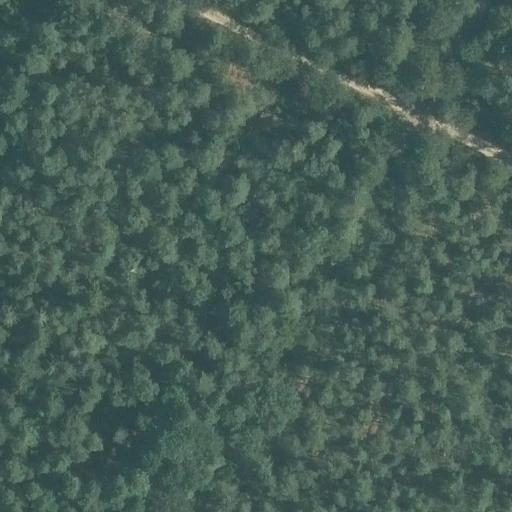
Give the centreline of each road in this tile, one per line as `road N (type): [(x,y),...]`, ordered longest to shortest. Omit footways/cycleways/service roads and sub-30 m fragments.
road 1 (track): [(480,0),(183,511)]
road 2 (track): [(511,157),(188,0)]
